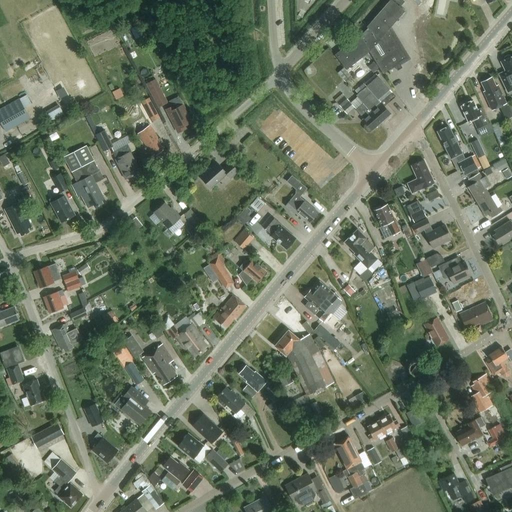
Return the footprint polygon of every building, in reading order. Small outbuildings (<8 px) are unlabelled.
[(360,35),(334,55),(346,70),(370,51),(380,68),(383,73),(394,67),(395,68),(400,65),(400,63),(409,58),(395,34),(391,27),(405,11),(391,0),(389,0),(367,27),(368,28),(361,36),(360,35)] [(511,56),(511,57),(510,56),(508,55),(505,57),(504,59),(504,60),(502,61),(506,71),(499,75),(508,92),(511,90),(511,56)] [(378,68),(372,61),(367,66),(372,72),(378,68)] [(347,82),(352,78),(344,69),(339,73),(347,82)] [(358,97),(351,103),(356,109),(364,118),(362,119),(366,123),(364,125),(364,128),(367,131),(370,131),(372,130),(391,114),(385,106),(388,104),(396,96),(391,91),(376,73),(364,83),(359,88),(361,90),(357,94),(356,95),(358,97)] [(150,80),(145,83),(155,102),(164,98),(154,78),(150,80)] [(497,85),(495,86),(491,78),(481,82),(485,91),(483,92),(492,111),(501,107),(507,120),(511,117),(511,118),(511,108),(509,102),(506,104),(497,85)] [(0,125),(1,125),(5,132),(30,118),(24,108),(32,104),(27,95),(19,99),(0,109),(0,125)] [(393,100),(397,107),(405,103),(401,95),(393,100)] [(344,96),(337,102),(347,114),(354,108),(344,96)] [(149,97),(142,102),(148,115),(156,110),(149,97)] [(477,129),(484,126),(484,125),(480,117),(481,116),(477,109),(472,100),(460,105),(468,122),(473,120),(477,129)] [(55,120),(69,111),(64,102),(50,111),(55,120)] [(178,132),(184,129),(183,126),(190,122),(182,105),(174,109),(173,106),(166,109),(178,132)] [(482,107),(477,109),(481,116),(480,117),(484,125),(490,123),(482,107)] [(502,121),(495,124),(503,145),(509,143),(502,121)] [(161,147),(164,145),(160,138),(158,139),(149,125),(137,134),(151,153),(153,152),(155,155),(163,149),(161,147)] [(456,156),(462,153),(448,126),(437,131),(451,159),(456,156)] [(104,151),(113,146),(105,130),(95,135),(104,151)] [(485,155),(477,140),(470,143),(478,159),(485,155)] [(127,144),(112,152),(116,159),(115,159),(125,179),(140,171),(130,151),(131,151),(131,152),(136,149),(132,141),(132,142),(127,144)] [(102,200),(104,199),(96,183),(104,179),(100,170),(99,171),(86,145),(64,156),(77,182),(72,185),(77,195),(80,193),(87,208),(93,205),(95,208),(103,203),(102,200)] [(5,155),(0,157),(0,160),(3,167),(10,163),(5,155)] [(463,174),(475,169),(470,157),(458,162),(463,174)] [(507,166),(503,159),(492,165),(494,169),(496,168),(498,171),(507,166)] [(55,160),(50,162),(54,170),(59,168),(55,160)] [(412,193),(417,191),(434,183),(423,160),(411,166),(417,179),(408,183),(412,193)] [(210,188),(224,175),(226,173),(230,178),(237,171),(229,162),(222,168),(217,163),(200,177),(210,188)] [(506,180),(511,176),(507,169),(502,172),(506,180)] [(70,188),(62,173),(53,178),(61,193),(70,188)] [(472,185),(468,187),(477,201),(488,194),(485,189),(480,180),(482,179),(479,173),(470,178),(469,179),(471,182),(470,182),(472,185)] [(292,175),(287,181),(295,189),(300,183),(292,175)] [(482,179),(480,180),(485,189),(491,185),(486,176),(482,179)] [(28,185),(20,189),(23,195),(31,191),(28,185)] [(437,190),(431,193),(434,199),(440,196),(437,190)] [(296,194),(291,199),(290,199),(285,205),(294,213),(296,211),(309,222),(318,212),(304,200),(304,201),(296,194)] [(488,194),(477,201),(485,215),(489,213),(492,218),(502,212),(499,207),(496,208),(488,194)] [(263,195),(255,203),(263,210),(271,201),(263,195)] [(61,222),(75,215),(65,196),(58,199),(51,203),(61,222)] [(426,217),(418,200),(406,206),(414,223),(426,217)] [(28,228),(32,227),(19,202),(5,210),(17,234),(20,233),(21,235),(30,231),(28,228)] [(154,212),(168,228),(179,217),(174,211),(173,212),(164,202),(154,212)] [(392,234),(400,231),(394,219),(394,220),(386,205),(381,207),(380,206),(375,209),(376,210),(374,210),(382,226),(387,223),(392,234)] [(200,220),(189,209),(184,214),(194,224),(190,228),(194,232),(202,225),(198,221),(200,220)] [(243,211),(239,215),(247,222),(251,218),(243,211)] [(285,249),(295,237),(276,221),(277,221),(270,215),(261,225),(267,230),(267,229),(272,234),(270,236),(285,249)] [(451,239),(445,225),(432,231),(427,219),(412,226),(416,234),(424,230),(433,248),(451,239)] [(503,244),(511,238),(511,223),(510,221),(494,231),(496,233),(493,235),(498,243),(501,241),(503,244)] [(358,228),(351,235),(369,252),(370,251),(374,247),(366,238),(366,237),(358,228)] [(404,230),(403,231),(405,236),(406,236),(407,238),(412,235),(408,228),(404,230)] [(252,238),(243,230),(234,241),(243,249),(252,238)] [(351,235),(345,241),(355,251),(354,253),(361,260),(368,267),(377,258),(370,251),(369,252),(351,235)] [(219,251),(207,259),(210,262),(208,263),(209,265),(214,273),(219,279),(228,273),(224,266),(228,263),(219,251)] [(430,268),(444,261),(441,256),(436,254),(426,259),(430,268)] [(240,268),(241,269),(243,270),(239,275),(245,283),(246,285),(253,278),(257,282),(266,271),(252,259),(248,263),(245,261),(240,267),(240,268)] [(361,260),(353,268),(360,275),(368,267),(361,260)] [(423,277),(432,273),(426,260),(416,264),(423,277)] [(448,262),(438,266),(444,279),(449,276),(453,285),(471,276),(465,262),(461,264),(452,268),(448,262)] [(55,263),(48,266),(53,281),(61,278),(55,263)] [(89,268),(86,263),(76,269),(80,274),(89,268)] [(48,265),(33,271),(39,287),(54,282),(53,281),(48,266),(48,265)] [(385,265),(377,272),(384,279),(392,271),(385,265)] [(62,275),(65,283),(78,278),(74,267),(68,269),(69,273),(62,275)] [(68,290),(85,284),(82,276),(78,278),(65,283),(68,290)] [(422,278),(413,283),(415,286),(420,298),(435,291),(429,276),(423,279),(422,278)] [(304,294),(304,296),(310,300),(320,309),(315,314),(323,320),(330,312),(336,305),(338,306),(342,302),(342,301),(335,292),(334,293),(319,281),(311,290),(310,289),(308,290),(304,294)] [(348,285),(344,289),(350,296),(355,292),(348,285)] [(462,288),(456,292),(460,298),(465,294),(462,288)] [(61,304),(67,302),(64,294),(64,295),(62,290),(43,297),(49,312),(63,307),(61,304)] [(236,318),(246,305),(233,294),(222,308),(221,307),(213,317),(226,327),(234,317),(236,318)] [(462,310),(458,301),(452,304),(456,313),(462,310)] [(479,326),(492,320),(485,302),(459,314),(466,330),(479,324),(479,326)] [(147,305),(141,309),(145,314),(151,310),(147,305)] [(0,326),(19,319),(14,307),(0,312),(0,326)] [(68,314),(71,322),(86,315),(82,308),(68,314)] [(108,311),(110,323),(121,321),(119,309),(108,311)] [(204,325),(212,318),(204,310),(197,316),(204,325)] [(167,317),(160,323),(173,340),(177,337),(186,349),(187,347),(194,356),(207,346),(200,337),(201,336),(196,329),(200,326),(193,318),(190,320),(188,318),(187,316),(174,326),(167,317)] [(435,345),(448,338),(437,318),(424,325),(431,338),(431,340),(433,344),(435,344),(435,345)] [(65,323),(51,330),(60,349),(63,348),(64,351),(73,347),(71,344),(74,342),(81,339),(76,328),(69,331),(65,323)] [(288,329),(274,345),(286,355),(287,354),(308,395),(310,394),(313,392),(333,382),(309,334),(299,339),(288,329)] [(325,330),(320,337),(326,342),(332,335),(325,330)] [(119,335),(123,341),(134,358),(143,352),(132,335),(127,338),(123,332),(119,335)] [(326,342),(325,343),(334,351),(340,343),(332,335),(326,342)] [(164,383),(176,375),(168,363),(172,360),(162,344),(143,357),(153,373),(156,371),(164,383)] [(491,359),(486,362),(494,375),(500,371),(506,367),(502,361),(508,357),(505,352),(504,351),(501,347),(488,355),(491,359)] [(419,376),(421,375),(421,374),(422,374),(423,373),(423,372),(424,371),(424,370),(424,369),(424,368),(424,367),(424,366),(424,365),(424,364),(423,364),(423,363),(422,362),(421,361),(420,361),(419,360),(418,360),(417,360),(416,360),(414,360),(413,361),(412,361),(412,362),(411,362),(410,363),(409,364),(408,365),(408,366),(408,368),(408,369),(408,370),(408,371),(409,372),(409,373),(410,374),(411,375),(412,376),(413,376),(414,376),(415,376),(416,376),(417,376),(418,376),(419,376)] [(132,362),(125,367),(136,384),(143,379),(132,362)] [(24,379),(18,364),(7,368),(10,376),(6,378),(8,385),(24,379)] [(257,391),(266,381),(255,371),(254,372),(246,365),(243,366),(239,369),(239,373),(247,380),(246,381),(257,391)] [(471,386),(476,394),(470,398),(480,413),(492,406),(486,395),(494,389),(486,374),(473,382),(475,384),(471,386)] [(44,400),(37,380),(23,385),(31,406),(44,400)] [(231,391),(226,386),(217,396),(218,397),(216,399),(224,407),(226,405),(235,413),(233,415),(237,419),(240,418),(245,413),(250,418),(255,412),(245,402),(245,403),(231,390),(231,391)] [(255,394),(246,386),(242,390),(251,398),(255,394)] [(275,390),(269,386),(263,393),(271,400),(277,393),(275,390)] [(129,400),(121,409),(140,425),(151,412),(144,406),(148,401),(132,387),(124,396),(129,400)] [(363,392),(355,396),(359,404),(367,399),(363,392)] [(271,402),(267,406),(274,413),(279,409),(271,402)] [(316,402),(311,404),(315,415),(321,412),(316,402)] [(86,407),(83,408),(88,418),(90,417),(100,413),(95,403),(86,407)] [(406,414),(414,427),(425,421),(418,407),(406,414)] [(211,443),(222,431),(203,414),(192,425),(211,443)] [(371,441),(399,425),(397,420),(394,421),(390,414),(367,426),(371,434),(368,436),(371,441)] [(462,445),(484,434),(480,427),(485,424),(481,417),(469,423),(471,428),(457,435),(462,445)] [(58,424),(32,437),(37,447),(63,433),(58,424)] [(499,433),(503,430),(500,424),(489,429),(493,438),(487,441),(490,448),(503,441),(499,433)] [(414,438),(407,426),(400,429),(407,442),(414,438)] [(193,457),(204,444),(199,440),(197,441),(188,433),(178,445),(193,457)] [(107,461),(117,450),(97,434),(92,440),(97,444),(92,449),(95,451),(94,452),(98,455),(98,454),(107,461)] [(341,440),(358,471),(359,474),(362,473),(361,470),(364,468),(361,461),(362,461),(349,436),(341,440)] [(392,452),(398,449),(392,438),(387,441),(392,452)] [(237,440),(232,442),(239,456),(244,454),(237,440)] [(357,472),(358,471),(341,440),(334,444),(347,469),(343,471),(346,476),(347,476),(353,487),(362,482),(359,476),(357,472)] [(382,461),(374,447),(367,451),(375,465),(382,461)] [(402,448),(396,451),(400,460),(406,457),(402,448)] [(229,464),(212,449),(205,456),(222,472),(229,464)] [(6,460),(13,468),(21,462),(13,454),(6,460)] [(56,456),(47,465),(52,469),(55,472),(59,476),(55,481),(54,482),(59,486),(54,491),(59,496),(71,507),(82,494),(68,482),(76,473),(60,459),(56,456)] [(177,484),(189,470),(179,462),(178,463),(170,456),(163,466),(169,471),(165,475),(177,484)] [(229,464),(238,473),(244,470),(238,459),(229,464)] [(511,467),(502,472),(486,479),(489,486),(493,495),(511,486),(511,467)] [(191,491),(202,477),(194,470),(182,484),(191,491)] [(294,502),(297,501),(299,503),(306,505),(313,501),(315,494),(314,492),(317,490),(307,472),(284,485),(294,502)] [(453,500),(462,495),(466,503),(474,499),(466,481),(459,484),(454,473),(439,481),(444,491),(448,489),(453,500)] [(364,474),(359,476),(362,482),(363,484),(367,481),(364,474)] [(144,475),(133,483),(137,489),(141,486),(144,489),(149,485),(150,483),(144,475)] [(341,483),(333,487),(336,492),(338,493),(345,490),(341,483)] [(137,498),(118,511),(147,511),(146,511),(141,504),(147,498),(153,505),(155,508),(163,501),(149,485),(144,489),(142,491),(143,492),(137,498)] [(324,511),(332,508),(324,490),(317,494),(323,505),(321,506),(324,511)] [(246,511),(273,511),(274,511),(265,495),(244,507),(246,511)] [(484,511),(479,501),(469,507),(471,511),(484,511)]
